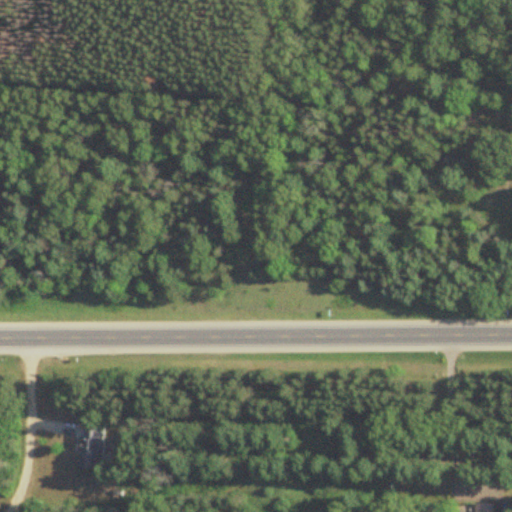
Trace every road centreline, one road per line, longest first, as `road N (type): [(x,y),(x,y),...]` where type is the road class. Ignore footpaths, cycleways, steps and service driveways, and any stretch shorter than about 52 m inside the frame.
road 1 (secondary): [(0,335),(511,331)]
road 2 (residential): [(27,335),(21,482),(7,511)]
